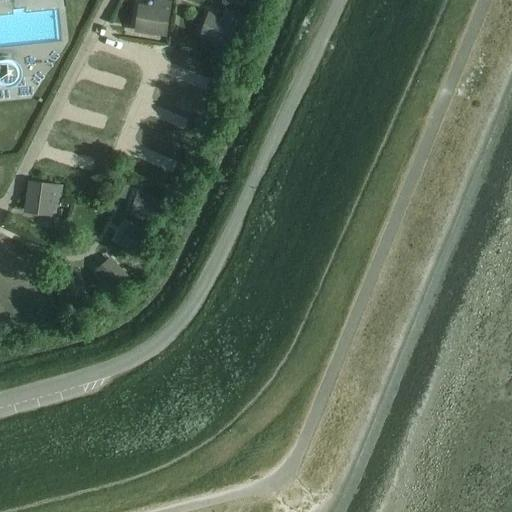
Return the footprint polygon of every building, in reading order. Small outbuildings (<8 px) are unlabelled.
[(157,27),(162,0),(131,0),(128,21),(157,27)] [(223,32),(229,8),(201,1),(195,25),(223,32)] [(100,52),(141,54),(142,37),(101,35),(100,52)] [(173,49),(169,63),(206,73),(209,60),(173,49)] [(126,57),(125,70),(139,71),(139,57),(126,57)] [(83,87),(121,90),(123,71),(84,68),(83,87)] [(161,89),(154,103),(182,116),(189,102),(161,89)] [(74,140),(102,143),(104,123),(76,121),(74,140)] [(138,133),(136,145),(153,149),(148,168),(160,171),(164,157),(172,159),(176,142),(138,133)] [(51,143),(50,161),(68,162),(67,184),(89,185),(90,164),(103,165),(104,146),(51,143)] [(123,204),(140,209),(144,195),(127,190),(123,204)] [(109,234),(130,248),(142,231),(121,217),(109,234)] [(92,278),(109,275),(107,256),(90,259),(92,278)] [(13,269),(0,270),(0,312),(17,311),(13,269)]
